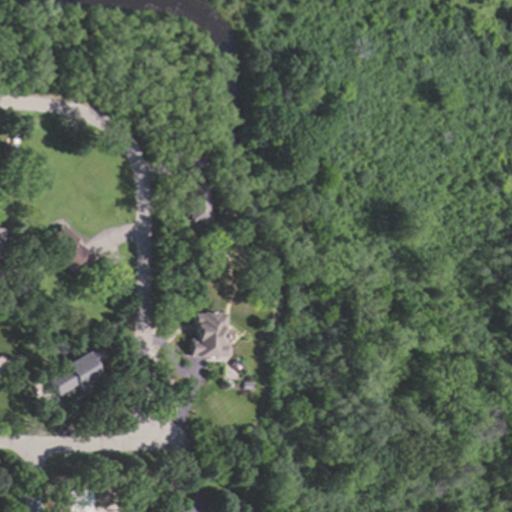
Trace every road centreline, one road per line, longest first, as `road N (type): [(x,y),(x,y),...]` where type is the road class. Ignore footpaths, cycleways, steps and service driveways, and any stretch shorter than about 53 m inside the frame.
road 1 (residential): [(136,158),(145,185),(144,410)]
road 2 (residential): [(144,410),(136,433),(115,446),(0,447)]
road 3 (residential): [(0,104),(77,109),(116,132),(136,158)]
